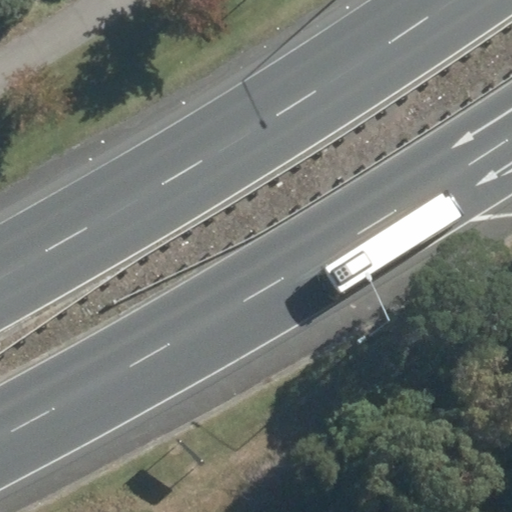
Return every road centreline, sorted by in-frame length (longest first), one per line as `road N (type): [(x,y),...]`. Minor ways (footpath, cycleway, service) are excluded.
road 1 (primary): [(511,106),(286,258),(0,412)]
road 2 (primary): [(0,262),(158,178),(415,0)]
